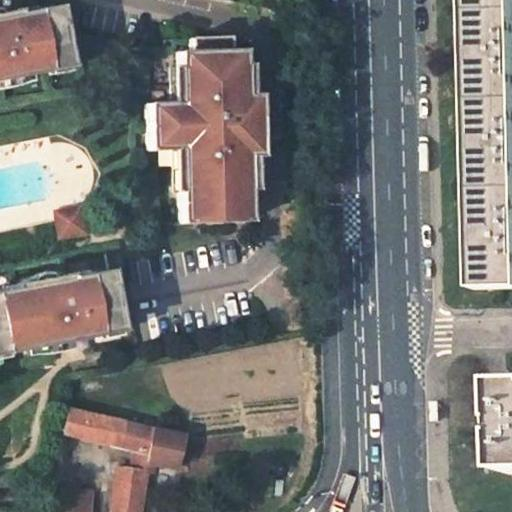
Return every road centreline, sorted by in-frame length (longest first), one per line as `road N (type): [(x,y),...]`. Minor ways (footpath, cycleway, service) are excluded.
road 1 (secondary): [(384,336),(374,0)]
road 2 (secondary): [(410,511),(384,336)]
